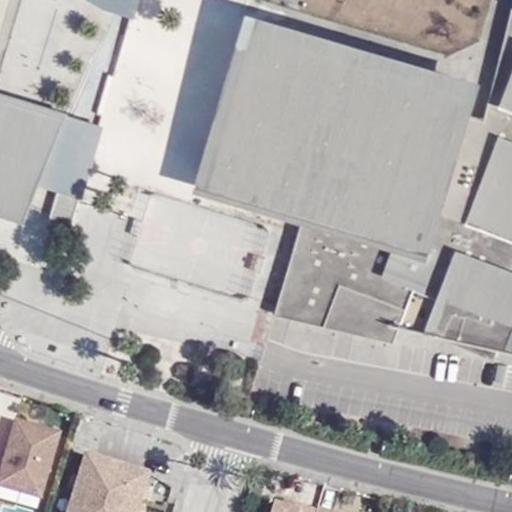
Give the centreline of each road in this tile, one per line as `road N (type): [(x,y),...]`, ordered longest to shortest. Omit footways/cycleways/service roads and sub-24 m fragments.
road 1 (unclassified): [(511,501),(230,436)]
road 2 (unclassified): [(230,436),(0,361)]
